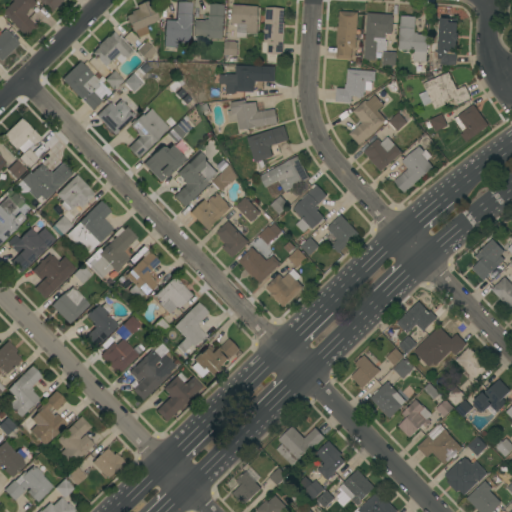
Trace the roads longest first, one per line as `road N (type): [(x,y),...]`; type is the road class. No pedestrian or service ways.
road 1 (residential): [(438,511),(25,80)]
road 2 (residential): [(511,351),(321,144),(307,105),(314,0)]
road 3 (residential): [(222,511),(0,290)]
road 4 (residential): [(0,104),(104,0)]
